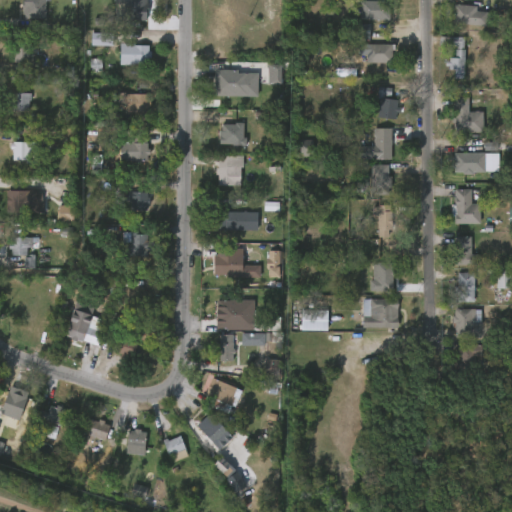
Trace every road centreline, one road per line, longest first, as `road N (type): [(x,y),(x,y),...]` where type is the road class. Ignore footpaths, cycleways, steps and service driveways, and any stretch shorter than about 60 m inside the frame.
road 1 (residential): [(185,0),(189,373)]
road 2 (residential): [(423,0),(438,355)]
road 3 (residential): [(0,343),(29,363),(159,403),(180,391),(189,373)]
